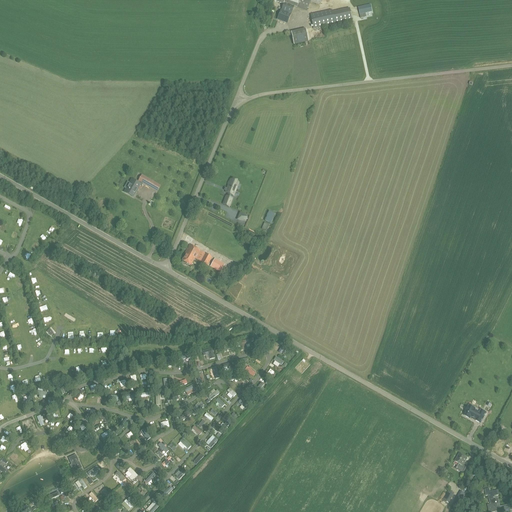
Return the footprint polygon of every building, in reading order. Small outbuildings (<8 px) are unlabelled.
[(280,9),(277,20),(288,24),(294,6),(307,10),(310,1),(320,5),(321,0),(273,0),(274,0),(283,4),(281,10),(280,9)] [(358,8),(361,18),(365,17),(364,13),(372,12),(370,5),(358,8)] [(310,14),(314,29),(352,20),(350,8),(332,12),(331,10),(310,14)] [(295,43),(309,40),(306,28),(292,31),(295,43)] [(126,193),(133,197),(140,185),(142,186),(143,184),(144,184),(157,192),(160,186),(142,176),(139,181),(139,182),(138,183),(133,181),(131,184),(128,182),(125,188),(128,190),(126,193)] [(223,205),(229,207),(231,202),(229,201),(230,198),(232,199),(233,196),(238,183),(230,180),(225,193),(228,194),(226,197),(226,196),(223,205)] [(167,199),(161,196),(154,207),(160,211),(167,199)] [(274,214),(269,212),(265,221),(271,223),(274,214)] [(198,255),(200,251),(190,245),(185,253),(186,254),(182,261),(191,266),(195,259),(196,259),(196,258),(202,261),(204,258),(198,255)] [(212,258),(206,254),(204,258),(202,261),(201,262),(208,266),(212,258)] [(214,259),(210,267),(221,273),(225,265),(214,259)] [(249,339),(239,342),(242,350),(246,349),(245,345),(250,344),(249,339)] [(210,360),(214,358),(212,349),(203,351),(204,356),(208,355),(210,360)] [(252,369),(249,367),(249,368),(248,367),(245,370),(253,377),(256,374),(251,370),(252,369)] [(475,421),(481,423),(486,413),(481,410),(480,413),(475,410),(475,409),(469,406),(469,407),(468,406),(465,412),(466,412),(464,415),(470,419),(471,417),(476,420),(475,421)] [(191,414),(181,418),(184,423),(193,419),(191,414)] [(110,430),(107,432),(108,435),(103,439),(105,442),(114,437),(110,430)] [(180,456),(183,453),(177,447),(174,451),(180,456)] [(456,469),(463,473),(467,466),(464,464),(467,458),(459,454),(455,461),(459,463),(456,469)] [(68,458),(75,472),(82,468),(76,455),(68,458)] [(129,478),(132,481),(138,476),(130,468),(127,471),(132,475),(129,478)] [(119,474),(125,481),(128,479),(122,472),(119,474)] [(86,489),(88,488),(82,478),(79,479),(86,489)] [(509,511),(509,510),(509,505),(501,507),(498,498),(497,498),(497,496),(499,495),(498,490),(490,492),(490,489),(485,490),(486,496),(488,496),(490,505),(488,505),(489,511),(495,511),(498,511),(509,511)] [(452,507),(456,509),(465,494),(461,492),(452,507)] [(443,500),(448,504),(452,497),(447,493),(443,500)] [(465,503),(471,508),(475,504),(468,499),(465,503)]
